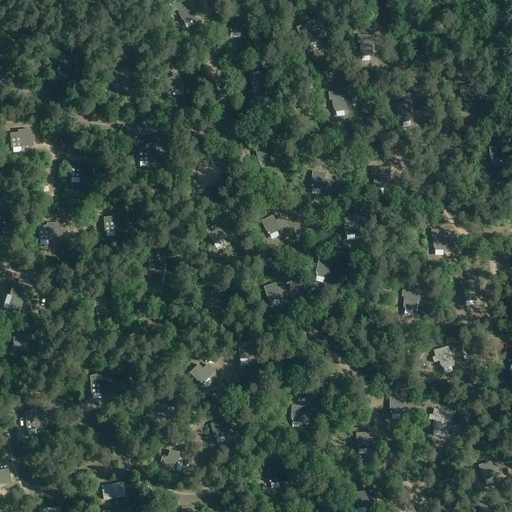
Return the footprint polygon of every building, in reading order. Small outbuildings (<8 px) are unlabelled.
[(172,12),(177,10),(183,23),(183,24),(184,26),(185,25),(195,20),(188,5),(191,4),(189,0),(181,0),(169,5),(172,12)] [(230,34),(242,35),(244,18),(231,17),(230,34)] [(318,41),(314,32),(318,31),(314,21),(297,28),(300,36),(303,34),(308,46),(318,41)] [(361,44),(361,54),(362,54),(362,57),(373,57),(373,47),(376,47),(377,37),(358,36),(358,44),(361,44)] [(411,45),(415,57),(426,53),(421,38),(415,40),(416,43),(411,45)] [(0,45),(0,53),(9,56),(14,41),(9,40),(8,43),(2,40),(0,45)] [(54,60),(60,61),(61,62),(56,74),(68,78),(74,59),(56,53),(54,60)] [(131,56),(128,60),(133,64),(136,60),(131,56)] [(110,71),(111,90),(127,89),(125,70),(110,71)] [(249,75),(252,91),(265,89),(262,73),(249,75)] [(166,81),(172,93),(183,89),(177,74),(172,76),(173,78),(166,81)] [(459,88),(461,97),(462,96),(465,107),(480,103),(476,84),(459,88)] [(310,100),(327,99),(326,87),(309,88),(310,100)] [(347,112),(345,101),(349,100),(347,91),(329,93),(330,101),(333,101),(334,112),(347,112)] [(414,121),(411,111),(414,110),(411,100),(393,105),(395,113),(398,112),(401,124),(414,121)] [(33,147),(32,144),(35,144),(34,137),(32,137),(31,133),(30,133),(30,130),(18,132),(18,134),(10,135),(12,149),(33,147)] [(490,150),(491,161),(504,160),(503,144),(496,145),(496,149),(490,150)] [(160,162),(160,159),(162,159),(162,152),(160,152),(159,148),(158,148),(158,146),(146,146),(146,148),(138,149),(138,163),(160,162)] [(255,150),(259,164),(261,164),(261,167),(272,164),(269,154),(272,153),(270,148),(268,149),(268,148),(264,149),(264,147),(255,150)] [(92,180),(92,177),(94,177),(95,170),(92,170),(92,165),(91,165),(91,163),(79,162),(79,165),(71,164),(70,178),(92,180)] [(210,181),(215,183),(219,167),(207,164),(202,181),(209,182),(210,181)] [(186,171),(188,179),(196,177),(194,169),(186,171)] [(387,189),(387,179),(388,169),(372,169),(372,176),(374,176),(374,187),(376,187),(376,189),(387,189)] [(312,189),(313,189),(325,191),(331,191),(332,180),(326,180),(325,180),(326,174),(326,173),(313,172),(312,189)] [(126,230),(126,228),(128,228),(128,221),(125,221),(125,217),(124,217),(124,214),(111,216),(111,218),(103,219),(105,232),(126,230)] [(274,216),(262,222),(269,236),(269,237),(271,236),(287,228),(282,218),(276,221),(274,216)] [(345,220),(346,233),(346,235),(348,235),(358,235),(365,235),(364,225),(358,225),(357,225),(357,219),(345,220)] [(60,241),(60,237),(63,237),(63,231),(60,231),(60,227),(59,227),(59,224),(46,224),(46,227),(38,227),(38,241),(60,241)] [(217,225),(206,231),(214,246),(221,242),(231,236),(226,227),(220,230),(218,226),(217,225)] [(450,242),(451,231),(432,230),(432,238),(434,239),(434,251),(447,251),(447,242),(450,242)] [(320,260),(316,276),(328,279),(335,281),(338,271),(330,269),(332,263),(320,260)] [(161,289),(162,273),(162,262),(149,261),(149,272),(148,288),(161,289)] [(480,290),(480,281),(461,282),(461,290),(464,290),(465,301),(476,301),(476,290),(480,290)] [(269,303),(281,299),(288,297),(285,287),(278,289),(276,284),(265,288),(269,303)] [(12,297),(7,311),(19,315),(23,301),(25,302),(29,292),(13,286),(9,297),(12,297)] [(205,306),(216,303),(224,302),(221,292),(214,294),(212,288),(201,291),(205,306)] [(421,303),(422,292),(403,290),(402,298),(405,299),(404,309),(416,311),(417,302),(421,303)] [(93,300),(96,317),(108,314),(105,299),(93,300)] [(15,335),(13,351),(26,353),(27,343),(28,343),(32,344),(32,343),(32,337),(28,336),(15,335)] [(259,350),(252,350),(252,345),(240,345),(239,359),(239,360),(259,361),(259,350)] [(455,365),(452,355),(455,354),(452,346),(434,352),(436,359),(439,358),(442,370),(455,365)] [(190,374),(201,386),(210,378),(215,372),(208,365),(203,370),(199,366),(190,374)] [(90,381),(91,395),(113,393),(112,379),(90,381)] [(391,398),(391,415),(403,415),(410,415),(410,405),(403,405),(403,398),(391,398)] [(145,418),(164,423),(167,409),(149,404),(145,418)] [(293,407),(292,422),(304,424),(311,424),(312,414),(305,413),(306,408),(293,407)] [(450,423),(452,414),(435,410),(433,417),(435,418),(433,431),(445,433),(447,423),(450,423)] [(25,417),(27,431),(48,429),(47,415),(25,417)] [(211,425),(216,439),(226,436),(234,434),(231,425),(225,426),(224,426),(223,422),(223,421),(220,422),(211,425)] [(357,434),(357,436),(358,449),(358,450),(359,450),(377,449),(377,439),(370,439),(370,434),(363,434),(357,434)] [(159,469),(172,472),(175,473),(176,471),(180,454),(170,451),(168,457),(168,458),(162,457),(159,469)] [(479,466),(483,478),(484,480),(484,482),(485,481),(503,476),(500,466),(493,467),(492,463),(492,462),(484,465),(480,466),(479,466)] [(252,483),(264,482),(263,466),(251,468),(252,483)] [(281,468),(269,468),(270,484),(271,484),(289,483),(288,472),(281,472),(281,468)] [(0,486),(11,485),(9,470),(0,471),(0,486)] [(101,487),(104,501),(125,498),(123,484),(101,487)] [(367,492),(354,494),(355,495),(357,510),(358,509),(376,507),(375,496),(368,497),(367,492)]
